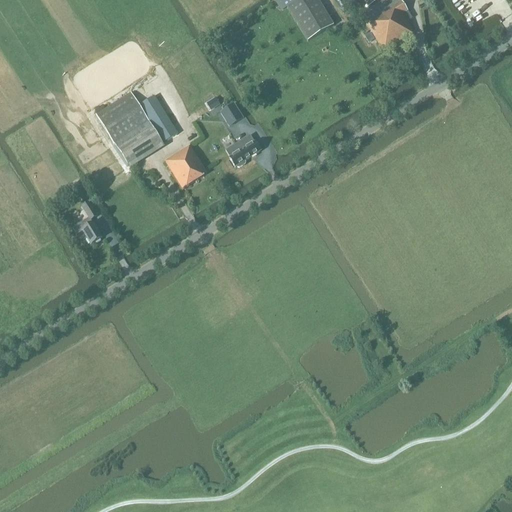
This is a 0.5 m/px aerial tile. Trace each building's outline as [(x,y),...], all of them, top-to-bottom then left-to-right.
[(276,0),(283,11),(287,9),(308,42),(332,27),(334,27),(333,26),(317,0),(276,0)] [(412,19),(399,0),(362,0),(368,8),(379,0),(381,0),(383,2),(361,16),(384,53),(414,35),(407,23),(412,19)] [(131,94),(96,116),(115,146),(128,168),(131,166),(176,137),(178,136),(154,97),(151,99),(139,107),(131,94)] [(219,105),(216,99),(206,105),(210,111),(219,105)] [(242,119),(234,106),(221,114),(229,127),(242,119)] [(250,136),(226,151),(230,158),(230,159),(235,168),(237,167),(238,168),(239,168),(245,165),(245,164),(244,162),(261,152),(255,143),(254,143),(250,136)] [(207,175),(189,147),(165,162),(182,190),(207,175)] [(90,199),(82,186),(75,190),(83,203),(90,199)] [(97,217),(88,203),(81,208),(88,219),(73,229),(77,236),(83,232),(91,246),(102,239),(91,222),(97,217)]
